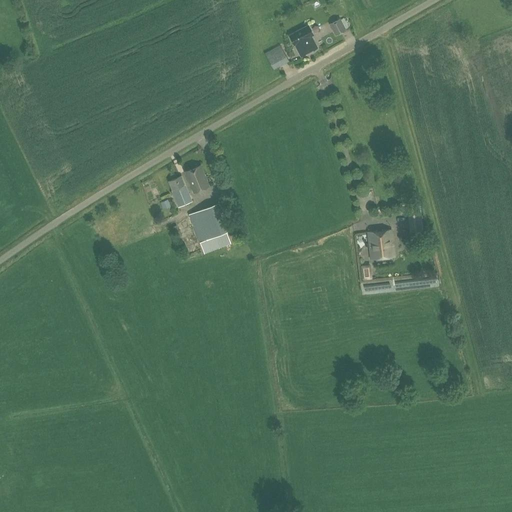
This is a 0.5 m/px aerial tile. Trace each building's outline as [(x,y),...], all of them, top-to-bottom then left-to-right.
[(341,18),(330,23),(337,35),(347,30),(341,18)] [(307,24),(289,34),(294,44),(301,56),(317,48),(311,35),(313,34),(307,24)] [(283,50),(267,58),(273,69),(289,60),(283,50)] [(200,164),(185,170),(193,191),(208,185),(200,164)] [(181,176),(170,180),(173,190),(172,190),(179,206),(192,201),(186,184),(184,185),(181,176)] [(160,202),(163,209),(171,206),(168,199),(160,202)] [(192,219),(204,249),(205,252),(231,242),(226,231),(227,230),(216,203),(190,213),(192,219)] [(420,207),(407,209),(410,232),(423,230),(420,207)] [(179,230),(176,225),(172,226),(174,232),(175,232),(177,237),(180,236),(178,230),(179,230)] [(391,229),(368,232),(371,259),(394,256),(391,229)]
